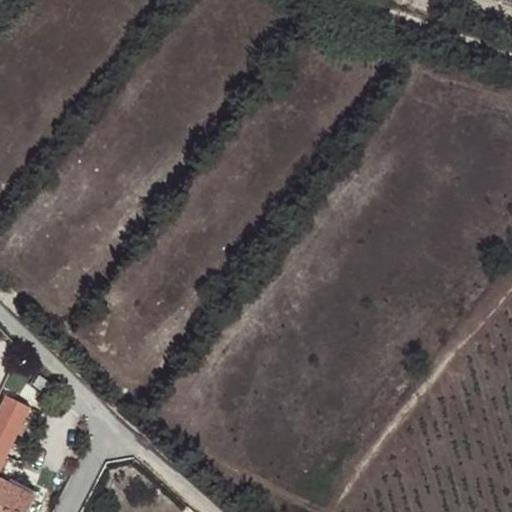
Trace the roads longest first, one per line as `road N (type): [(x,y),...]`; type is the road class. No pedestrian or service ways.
road 1 (track): [(333,511),(511,291)]
road 2 (track): [(511,57),(364,0)]
road 3 (residential): [(114,421),(0,315)]
road 4 (unclassified): [(114,421),(222,511)]
